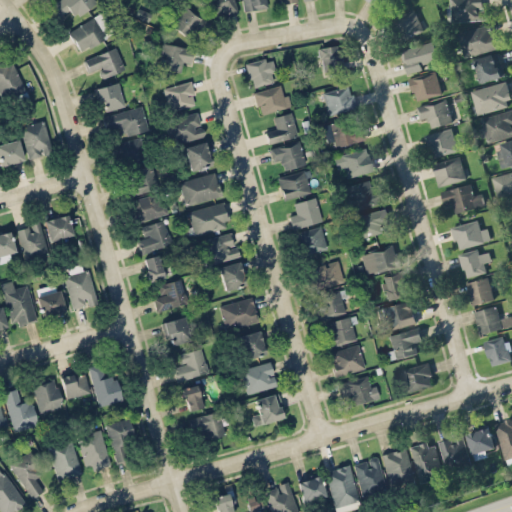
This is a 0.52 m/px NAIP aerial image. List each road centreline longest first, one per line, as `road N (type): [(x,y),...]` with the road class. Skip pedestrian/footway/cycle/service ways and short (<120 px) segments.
road 1 (residential): [(189,511),(65,81),(12,0)]
road 2 (residential): [(327,25),(253,40),(219,57),(327,436)]
road 3 (residential): [(73,511),(511,382)]
road 4 (residential): [(474,393),(375,46),(359,25),(327,25)]
road 5 (residential): [(134,322),(0,360)]
